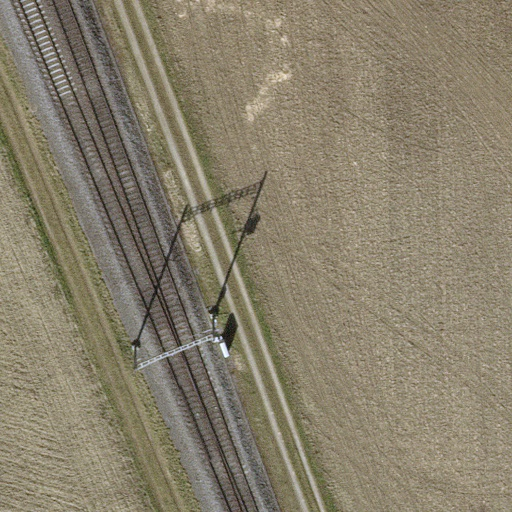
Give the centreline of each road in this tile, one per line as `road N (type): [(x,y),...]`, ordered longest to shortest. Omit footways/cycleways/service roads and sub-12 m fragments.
road 1 (track): [(128,0),(316,511)]
road 2 (track): [(176,511),(0,91)]
